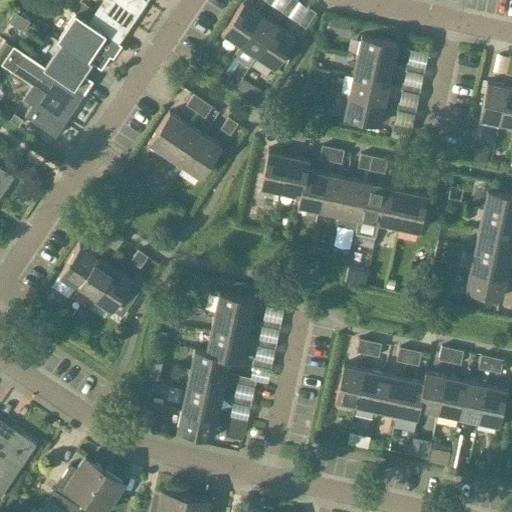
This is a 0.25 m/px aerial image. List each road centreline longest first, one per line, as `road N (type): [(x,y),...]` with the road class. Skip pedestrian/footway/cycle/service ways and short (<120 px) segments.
road 1 (residential): [(431,511),(137,446),(0,359)]
road 2 (residential): [(0,287),(196,0)]
